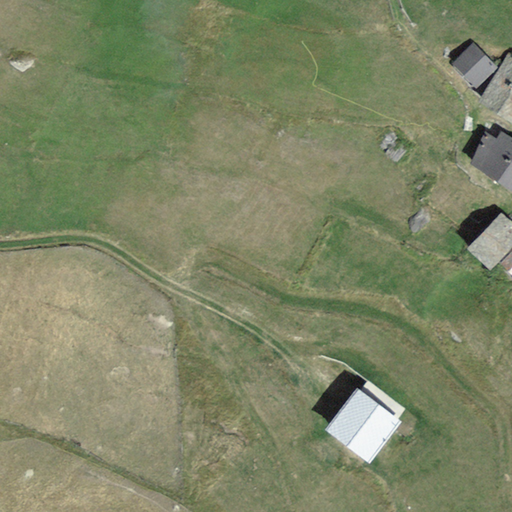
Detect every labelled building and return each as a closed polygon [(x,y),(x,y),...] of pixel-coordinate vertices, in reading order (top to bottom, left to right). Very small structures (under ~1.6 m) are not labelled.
[(498,71),(475,46),(454,65),(478,90),(498,71)] [(511,142),(493,130),(470,166),(511,192),(511,142)] [(498,269),(511,252),(511,227),(501,218),(472,254),(496,273),(498,269)] [(511,254),(498,269),(511,282),(511,254)] [(402,427),(358,393),(323,438),(367,472),(402,427)]
